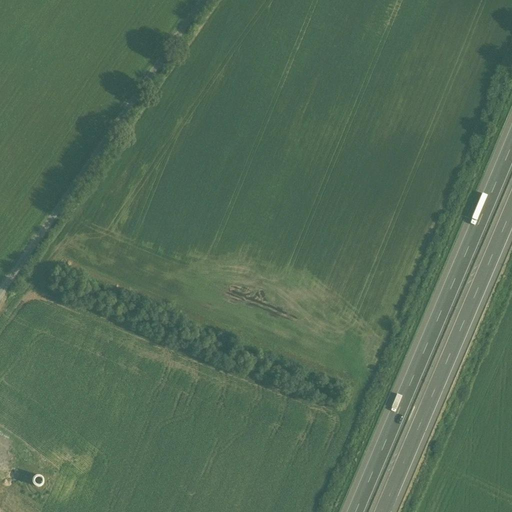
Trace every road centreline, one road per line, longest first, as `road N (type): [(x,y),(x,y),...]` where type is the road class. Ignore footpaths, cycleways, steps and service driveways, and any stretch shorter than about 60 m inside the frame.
road 1 (motorway): [(511,146),(357,511)]
road 2 (unclassified): [(201,0),(0,291)]
road 3 (motorway): [(381,511),(511,204)]
